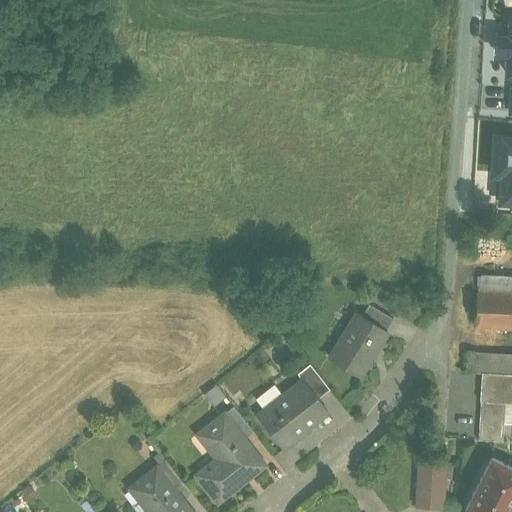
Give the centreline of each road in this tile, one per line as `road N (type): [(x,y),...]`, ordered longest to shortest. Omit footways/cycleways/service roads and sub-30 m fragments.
road 1 (residential): [(470,0),(446,314)]
road 2 (residential): [(446,314),(377,416),(264,511)]
